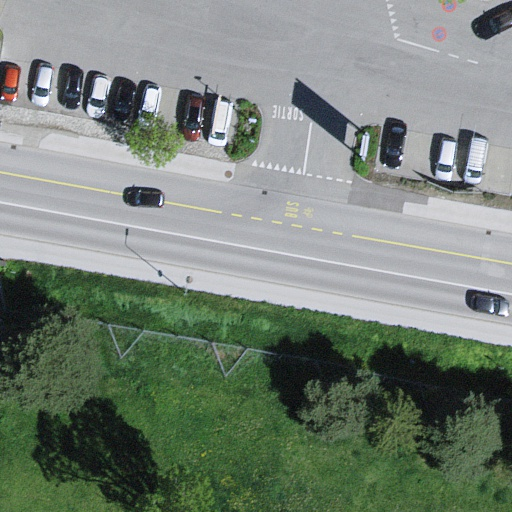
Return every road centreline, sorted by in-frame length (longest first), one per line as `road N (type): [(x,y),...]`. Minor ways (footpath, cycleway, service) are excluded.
road 1 (unclassified): [(0,190),(511,280)]
road 2 (unknown): [(299,243),(343,56)]
